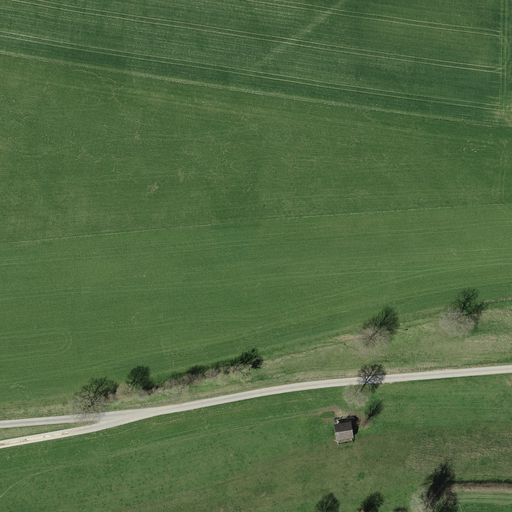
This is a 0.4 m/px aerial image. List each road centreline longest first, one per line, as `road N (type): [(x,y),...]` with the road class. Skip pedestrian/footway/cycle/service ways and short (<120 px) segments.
road 1 (track): [(0,255),(138,182),(248,72),(343,0)]
road 2 (track): [(136,415),(320,386),(511,369)]
road 3 (track): [(0,445),(136,415)]
road 4 (track): [(0,426),(136,415)]
